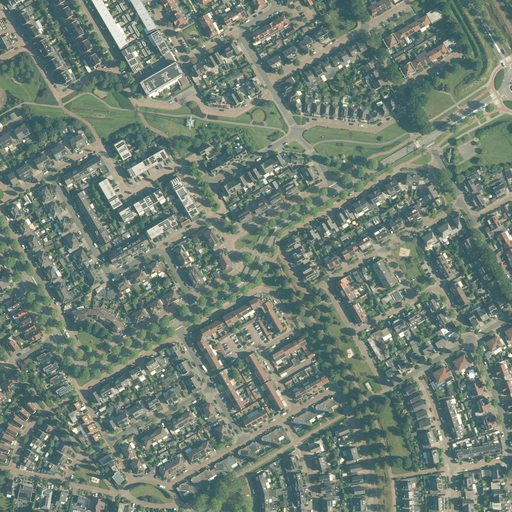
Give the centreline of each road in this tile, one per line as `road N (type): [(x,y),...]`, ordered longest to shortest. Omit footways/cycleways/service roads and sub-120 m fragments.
road 1 (residential): [(309,290),(277,249),(285,232),(403,165),(439,161)]
road 2 (residential): [(190,298),(90,355),(79,350),(40,279)]
road 3 (residential): [(273,92),(235,114),(206,111),(195,96),(171,107),(135,102),(114,70)]
road 4 (tertiary): [(336,191),(282,222),(243,282),(197,310)]
road 5 (residential): [(161,247),(107,273),(50,174)]
road 6 (residential): [(50,174),(102,148),(131,191),(181,163)]
road 7 (residential): [(296,410),(263,354),(292,325),(272,291),(259,288)]
road 8 (residential): [(296,132),(313,123),(375,129),(410,109),(399,88)]
road 9 (tertiary): [(175,322),(98,366),(78,363),(59,336)]
road 10 (residential): [(238,31),(184,57),(150,0)]
road 11 (residential): [(510,459),(494,391),(470,340)]
road 12 (residential): [(114,70),(59,95),(25,48)]
